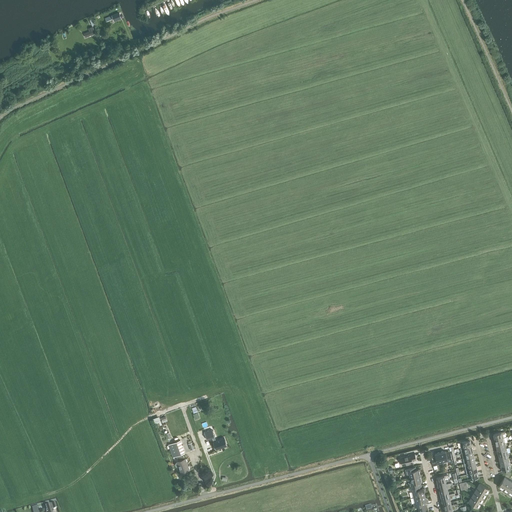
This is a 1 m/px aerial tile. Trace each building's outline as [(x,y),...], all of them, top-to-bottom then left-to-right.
[(115,21),(121,18),(119,12),(112,15),(111,16),(105,18),(106,22),(114,19),(115,21)] [(86,37),(96,33),(93,26),(88,28),(90,31),(84,33),(86,37)] [(224,437),(213,441),(216,449),(227,445),(224,437)] [(180,440),(169,444),(173,457),(176,456),(183,453),(185,453),(180,440)] [(461,453),(473,450),(472,445),(460,448),(461,453)] [(463,458),(466,457),(474,455),(473,450),(461,453),(463,459),(463,458)] [(446,452),(445,451),(440,452),(442,461),(448,460),(448,462),(452,461),(451,454),(450,451),(446,452)] [(412,460),(416,459),(414,452),(408,454),(408,455),(400,457),(402,465),(413,463),(412,460)] [(437,464),(437,462),(442,461),(440,452),(435,454),(431,455),(432,459),(433,465),(437,464)] [(176,463),(176,464),(176,465),(177,466),(178,466),(179,466),(181,472),(184,473),(187,472),(189,470),(189,469),(185,458),(184,458),(183,453),(176,456),(178,460),(177,461),(177,462),(176,462),(176,463)] [(405,469),(406,474),(407,474),(409,474),(410,477),(421,475),(419,468),(417,469),(416,466),(405,469)] [(411,482),(409,482),(408,483),(409,488),(420,485),(419,482),(422,481),(421,475),(410,477),(411,482)] [(437,479),(437,483),(446,481),(445,478),(448,477),(447,475),(436,477),(437,479)] [(498,486),(511,494),(511,481),(504,476),(498,486)] [(461,490),(468,488),(466,481),(460,483),(461,490)] [(478,507),(489,488),(480,482),(468,501),(478,507)] [(410,491),(411,491),(413,497),(425,494),(424,492),(425,490),(425,487),(422,488),(420,487),(420,485),(409,488),(410,491)] [(439,491),(440,493),(448,491),(448,488),(451,488),(450,485),(439,488),(439,489),(439,491)] [(425,496),(425,494),(413,497),(414,503),(413,503),(414,507),(426,504),(425,501),(428,500),(427,498),(425,496)] [(53,509),(57,508),(55,503),(52,504),(52,505),(45,507),(46,510),(46,511),(52,511),(52,508),(53,508),(53,509)]
